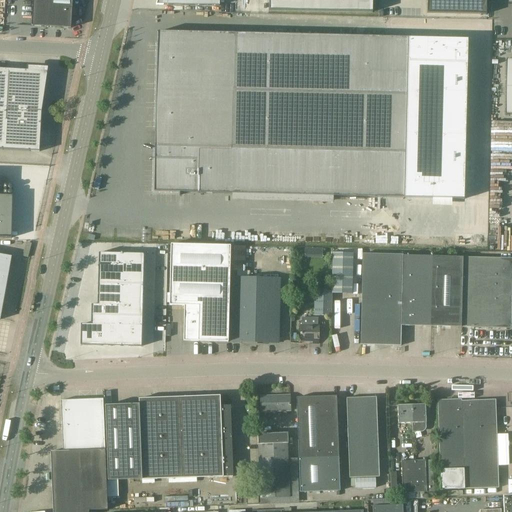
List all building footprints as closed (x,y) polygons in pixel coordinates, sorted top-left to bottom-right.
[(71,29),(72,0),(32,0),(31,26),(71,29)] [(268,0),(269,11),(372,13),(372,0),(268,0)] [(486,0),(427,0),(427,13),(486,15),(486,0)] [(408,39),(158,32),(153,191),(404,199),(408,39)] [(27,67),(27,71),(0,69),(0,149),(31,151),(31,152),(39,152),(41,112),(48,68),(27,67)] [(0,216),(12,217),(12,196),(0,195),(0,216)] [(0,238),(11,238),(12,217),(0,216),(0,238)] [(228,343),(230,246),(170,245),(169,306),(184,306),(183,341),(228,343)] [(332,253),(332,297),(353,297),(354,254),(332,253)] [(0,319),(11,257),(0,254),(0,319)] [(81,325),(81,346),(141,347),(144,255),(99,254),(98,306),(92,306),(91,326),(81,325)] [(401,327),(461,328),(463,258),(402,256),(402,255),(362,254),(360,345),(400,346),(401,327)] [(511,259),(463,258),(461,328),(511,329),(511,280),(511,259)] [(233,278),(231,342),(278,343),(279,279),(233,278)] [(315,291),(314,316),(331,317),(331,294),(331,292),(315,291)] [(318,326),(317,326),(317,318),(300,318),(300,326),(300,342),(313,342),(313,344),(318,344),(318,326)] [(141,480),(233,477),(230,406),(220,406),(220,396),(138,399),(139,405),(105,406),(107,481),(141,480)] [(261,412),(290,411),(290,396),(260,397),(261,412)] [(340,492),(339,458),(337,397),(297,398),(299,459),(300,493),(340,492)] [(377,397),(368,398),(347,398),(349,478),(379,477),(377,397)] [(61,401),(63,452),(105,450),(103,399),(61,401)] [(495,400),(461,402),(461,400),(437,400),(441,490),(499,488),(496,408),(495,400)] [(426,428),(426,423),(425,405),(411,406),(412,424),(412,432),(422,432),(424,431),(426,428)] [(398,424),(412,424),(411,406),(398,406),(398,424)] [(289,484),(288,444),(288,434),(258,435),(260,485),(260,499),(290,498),(289,484)] [(107,510),(105,450),(63,452),(50,452),(52,511),(88,511),(89,511),(107,510)] [(403,494),(415,493),(414,461),(401,462),(403,494)] [(425,461),(414,461),(415,493),(427,493),(425,461)] [(511,511),(511,497),(503,498),(503,511),(511,511)]
